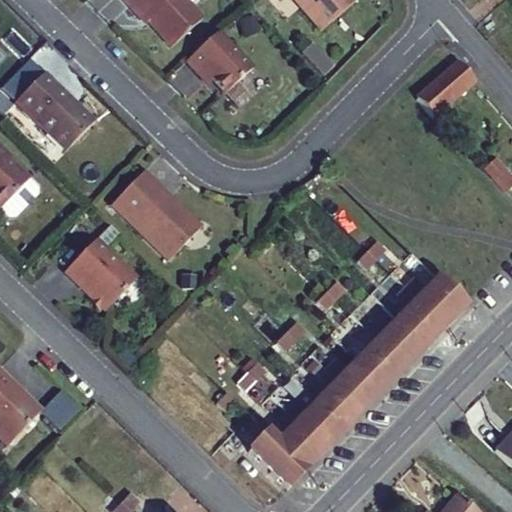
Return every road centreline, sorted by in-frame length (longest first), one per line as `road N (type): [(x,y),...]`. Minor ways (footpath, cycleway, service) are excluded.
road 1 (residential): [(32,0),(198,163),(241,180),(272,177),(297,163),(444,11)]
road 2 (residential): [(0,283),(233,511)]
road 3 (tertiary): [(511,321),(326,511)]
